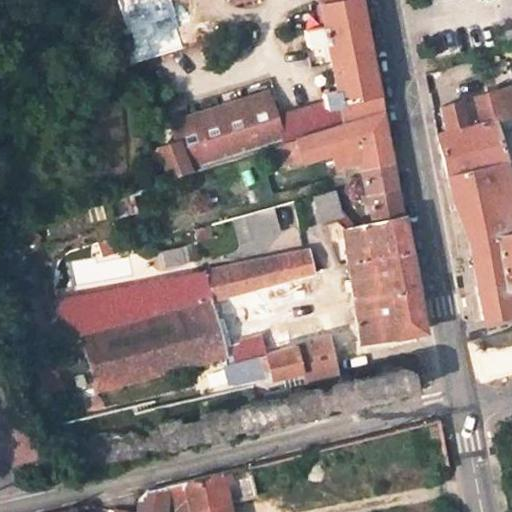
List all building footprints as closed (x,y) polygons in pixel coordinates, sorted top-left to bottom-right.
[(116,0),(133,63),(183,49),(176,27),(180,25),(171,0),(116,0)] [(275,144),(296,137),(380,111),(372,67),(364,20),(360,0),(350,0),(319,5),(321,15),(323,28),(303,31),(306,47),(326,44),(335,92),(322,94),(323,105),(274,113),(267,92),(196,114),(191,98),(170,104),(179,140),(160,145),(169,177),(275,144)] [(511,84),(438,105),(445,130),(491,120),(506,116),(511,114),(511,84)] [(380,111),(296,137),(302,159),(331,151),(334,163),(359,159),(361,168),(390,161),(384,131),(380,111)] [(511,186),(491,120),(445,130),(436,132),(440,150),(451,202),(465,237),(470,264),(475,291),(511,285),(511,186)] [(296,137),(275,144),(281,164),(302,159),(296,137)] [(361,168),(371,221),(400,215),(394,185),(390,161),(361,168)] [(334,190),(313,196),(321,224),(336,221),(341,215),(334,190)] [(288,210),(233,214),(234,238),(290,234),(288,210)] [(400,215),(371,221),(341,227),(347,260),(406,248),(403,230),(400,215)] [(361,341),(421,330),(412,282),(406,248),(347,260),(350,277),(345,278),(347,287),(351,286),(357,321),(352,322),(354,331),(359,331),(361,341)] [(211,299),(257,288),(299,277),(311,274),(306,249),(204,271),(211,299)] [(211,299),(204,271),(57,303),(61,319),(82,337),(211,299)] [(260,296),(302,287),(299,277),(257,288),(211,299),(216,320),(263,307),(260,296)] [(511,310),(511,285),(475,291),(477,303),(479,316),(511,310)] [(208,303),(82,337),(96,391),(223,357),(208,303)] [(223,357),(224,361),(230,381),(264,373),(263,367),(268,365),(271,378),(281,376),(299,371),(300,379),(301,381),(338,372),(323,319),(221,348),(223,357)] [(511,337),(469,348),(476,375),(511,366),(511,337)] [(43,349),(32,353),(51,395),(61,390),(43,349)] [(418,354),(67,435),(75,470),(426,389),(418,354)] [(281,376),(283,384),(300,379),(299,371),(281,376)] [(176,510),(176,511),(219,511),(211,474),(193,478),(145,490),(135,501),(133,511),(162,511),(176,510)]
